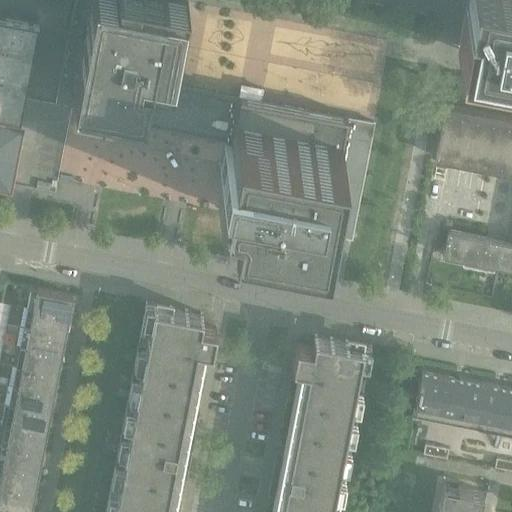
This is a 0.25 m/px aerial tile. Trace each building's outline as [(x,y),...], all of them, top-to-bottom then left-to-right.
[(348,116),(261,99),(264,87),(241,83),(238,97),(173,84),(188,2),(175,0),(92,0),(74,98),(142,112),(140,122),(229,139),(228,142),(225,141),(220,166),(227,167),(223,189),(236,192),(233,215),(289,226),(321,232),(325,233),(348,116)] [(511,0),(467,0),(458,52),(511,61),(511,0)] [(0,182),(9,184),(39,27),(39,26),(0,18),(0,182)] [(511,242),(490,238),(448,230),(443,256),(511,269),(511,116),(445,104),(435,157),(459,162),(460,158),(511,168),(511,242)] [(375,120),(348,116),(325,233),(338,235),(353,238),(375,120)] [(73,295),(37,288),(34,307),(69,314),(73,295)] [(185,479),(193,436),(187,435),(204,347),(211,348),(211,349),(212,349),(217,328),(201,325),(203,313),(146,302),(105,511),(171,511),(178,478),(185,479)] [(69,314),(34,307),(30,327),(65,334),(69,314)] [(65,334),(30,327),(26,347),(62,354),(65,334)] [(339,511),(372,346),(314,335),(312,346),(297,343),(293,365),(294,365),(294,364),(302,366),(284,454),(278,453),(270,495),(277,496),(273,511),(339,511)] [(62,354),(26,347),(22,367),(58,373),(62,354)] [(58,373),(22,367),(18,386),(54,393),(58,373)] [(412,416),(511,435),(511,389),(421,372),(412,416)] [(54,393),(18,386),(15,406),(50,413),(54,393)] [(50,413),(15,406),(11,426),(46,433),(50,413)] [(46,433),(11,426),(7,446),(43,452),(46,433)] [(424,443),(422,453),(446,457),(447,448),(424,443)] [(43,452),(7,446),(3,465),(39,472),(43,452)] [(511,460),(495,457),(493,466),(511,470),(511,460)] [(39,472),(3,465),(0,482),(0,485),(35,492),(39,472)] [(478,511),(483,491),(443,484),(437,511),(478,511)] [(35,492),(0,485),(0,505),(31,511),(35,492)]
